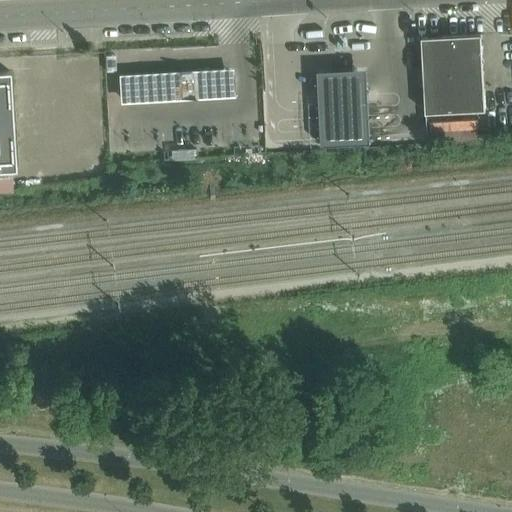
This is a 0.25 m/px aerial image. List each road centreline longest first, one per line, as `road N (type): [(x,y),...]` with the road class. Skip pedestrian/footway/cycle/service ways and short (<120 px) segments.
road 1 (secondary): [(476,511),(88,450),(0,446)]
road 2 (tertiary): [(325,0),(0,19)]
